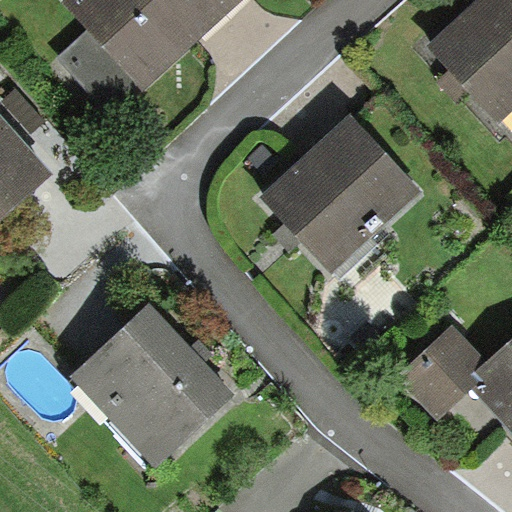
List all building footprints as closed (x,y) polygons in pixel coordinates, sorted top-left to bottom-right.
[(74,0),(67,7),(141,91),(244,0),(74,0)] [(511,0),(485,0),(429,50),(498,127),(511,114),(511,0)] [(353,117),(261,199),(294,235),(335,280),(426,197),(353,117)] [(0,232),(56,182),(0,120),(0,232)] [(153,302),(74,384),(152,474),(238,400),(197,352),(153,302)] [(456,330),(397,381),(436,425),(473,392),(511,435),(511,342),(486,365),(456,330)]
